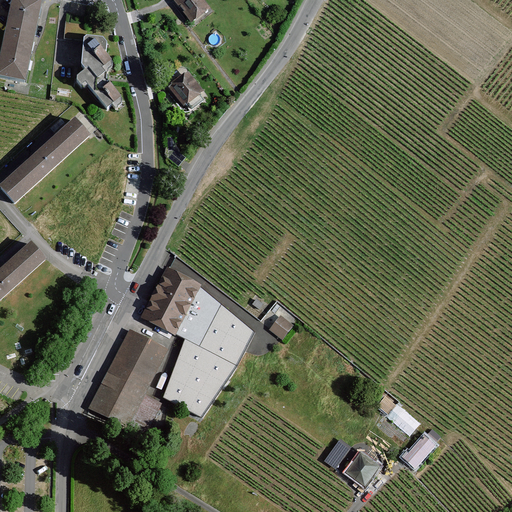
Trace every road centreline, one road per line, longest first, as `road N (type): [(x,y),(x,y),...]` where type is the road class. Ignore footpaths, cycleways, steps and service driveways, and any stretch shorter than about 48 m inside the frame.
road 1 (tertiary): [(132,298),(217,140),(317,0)]
road 2 (residential): [(115,284),(147,196),(150,129),(118,0)]
road 3 (residential): [(61,511),(63,433),(132,298)]
road 4 (unknown): [(63,442),(95,445),(204,511)]
road 5 (residential): [(115,284),(89,281),(52,255),(0,195)]
